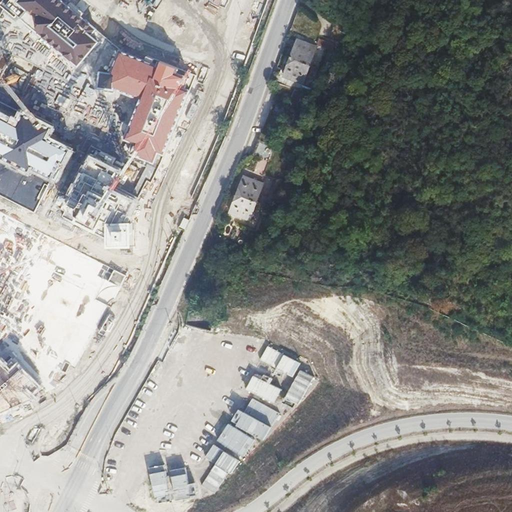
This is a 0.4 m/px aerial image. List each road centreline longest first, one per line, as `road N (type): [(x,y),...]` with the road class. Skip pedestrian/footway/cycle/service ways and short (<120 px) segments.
road 1 (tertiary): [(288,0),(139,365),(72,493)]
road 2 (residential): [(0,453),(60,409),(118,344),(161,203),(240,0)]
road 3 (tertiary): [(511,424),(443,421),(382,434),(314,463),(251,511)]
road 4 (unknown): [(0,202),(145,273)]
